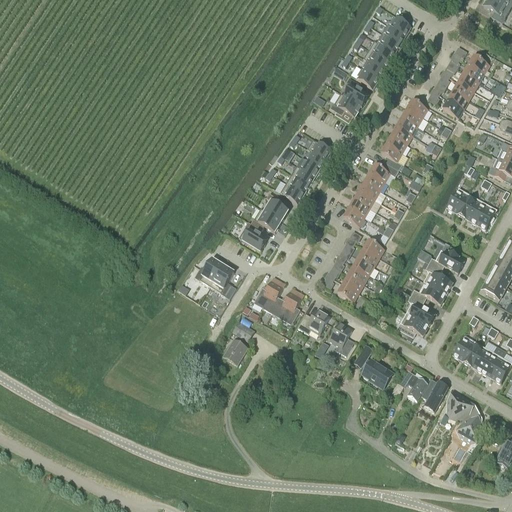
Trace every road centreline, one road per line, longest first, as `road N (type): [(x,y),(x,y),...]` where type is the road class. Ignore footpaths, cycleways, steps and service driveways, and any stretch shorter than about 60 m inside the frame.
road 1 (tertiary): [(397,500),(180,468),(0,379)]
road 2 (residential): [(427,365),(511,210)]
road 3 (residential): [(509,507),(413,473),(363,436)]
road 4 (residential): [(317,214),(397,85)]
